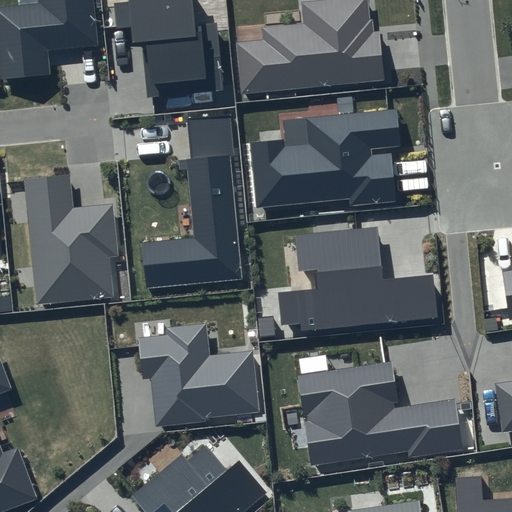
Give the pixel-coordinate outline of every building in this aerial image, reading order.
[(93,0),(38,0),(39,3),(0,7),(0,79),(0,80),(50,74),(48,51),(99,46),(93,0)] [(129,0),(129,1),(113,3),(115,29),(131,28),(132,42),(142,41),(147,98),(224,90),(217,24),(194,26),(191,0),(129,0)] [(367,0),(312,0),(302,1),(304,24),(261,28),(263,41),(236,43),(241,94),(385,80),(380,31),(373,32),(372,19),(369,20),(367,0)] [(285,147),(284,139),(250,143),(256,208),(349,199),(350,205),(395,201),(390,148),(399,147),(396,109),(306,118),(309,145),(285,147)] [(229,114),(187,118),(192,159),(187,159),(195,238),(141,243),(145,288),(242,279),(230,155),(233,155),(229,114)] [(69,175),(24,180),(37,305),(113,297),(109,257),(118,256),(113,204),(72,208),(69,175)] [(377,227),(295,235),(298,272),(317,270),(319,289),(279,293),(281,325),(301,324),(301,330),(438,317),(433,275),(382,280),(377,227)] [(511,270),(502,272),(509,320),(511,319),(511,270)] [(167,335),(139,339),(143,379),(150,379),(156,426),(260,415),(252,351),(210,356),(206,323),(166,327),(167,335)] [(0,511),(38,497),(20,447),(4,452),(0,441),(0,394),(13,390),(0,352),(0,511)] [(391,361),(298,375),(311,465),(408,451),(409,458),(463,450),(454,399),(398,408),(391,361)] [(511,380),(494,384),(501,432),(511,431),(511,380)] [(143,511),(243,511),(267,493),(239,460),(227,470),(206,446),(187,462),(181,455),(131,497),(143,511)] [(481,476),(455,477),(456,511),(511,511),(511,498),(482,500),(481,476)] [(347,511),(420,511),(419,500),(347,511)]
